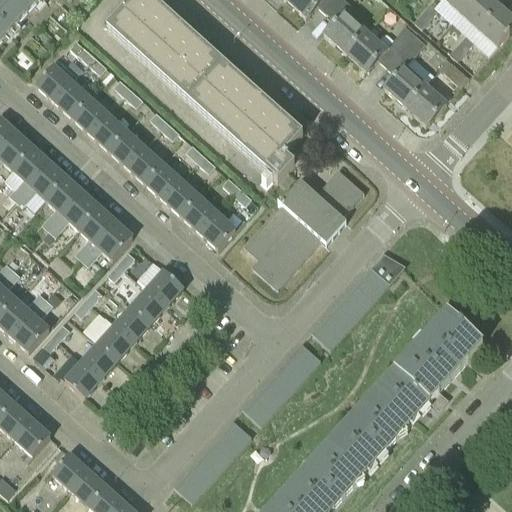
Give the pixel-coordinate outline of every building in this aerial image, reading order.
[(0,0),(0,48),(28,18),(7,0),(0,0)] [(7,0),(28,18),(44,0),(7,0)] [(302,141),(262,104),(146,0),(137,0),(106,34),(270,181),(266,186),(271,191),(275,186),(278,189),(306,157),(296,148),(302,141)] [(317,11),(326,20),(341,2),(338,0),(288,0),(284,5),(305,24),(317,11)] [(445,0),(442,4),(460,20),(477,0),(445,0)] [(477,0),(460,20),(478,36),(500,12),(486,0),(477,0)] [(344,59),(366,35),(346,17),(351,11),(341,2),(326,20),(335,27),(323,40),(344,59)] [(414,27),(418,31),(437,9),(433,6),(414,27)] [(418,31),(422,34),(441,13),(437,9),(418,31)] [(478,36),(496,53),(511,34),(511,22),(500,12),(478,36)] [(377,65),(386,73),(416,42),(405,32),(393,43),(386,37),(378,46),(366,35),(344,59),(365,79),(377,65)] [(450,59),(453,63),(473,41),(469,38),(450,59)] [(453,63),(457,66),(476,45),(473,41),(453,63)] [(404,113),(426,89),(406,71),(425,50),(416,42),(386,73),(395,81),(383,94),(404,113)] [(88,70),(95,63),(83,52),(78,58),(77,60),(88,70)] [(106,73),(95,63),(88,70),(100,80),(106,73)] [(36,90),(54,107),(76,82),(58,66),(54,71),(36,90)] [(461,93),(469,84),(451,68),(443,77),(461,93)] [(72,123),(90,104),(72,88),(77,83),(76,82),(54,107),(72,123)] [(124,102),(131,95),(120,85),(113,92),(124,102)] [(426,89),(404,113),(425,133),(447,108),(446,108),(452,101),(442,92),(436,98),(426,89)] [(131,95),(124,102),(136,113),(142,106),(131,95)] [(72,123),(90,140),(108,120),(90,104),(72,123)] [(161,135),(168,128),(156,118),(149,125),(161,135)] [(90,140),(109,156),(126,137),(108,120),(90,140)] [(0,156),(16,139),(0,124),(0,156)] [(173,146),(179,138),(168,128),(161,135),(173,146)] [(109,156),(127,173),(145,153),(126,137),(109,156)] [(0,171),(2,168),(12,177),(33,154),(16,139),(0,156),(0,171)] [(197,168),(203,161),(192,150),(192,151),(185,158),(197,168)] [(127,173),(145,189),(163,169),(145,153),(127,173)] [(9,201),(15,207),(49,169),(33,154),(12,177),(22,186),(9,201)] [(209,178),(215,171),(203,161),(197,168),(209,178)] [(35,198),(45,207),(66,184),(49,169),(15,207),(22,213),(35,198)] [(145,189),(163,206),(181,186),(163,169),(145,189)] [(326,250),(334,241),(346,228),(342,224),(364,199),(338,176),(316,201),(300,187),(282,207),(280,205),(277,209),(280,211),(243,253),(257,266),(251,273),(276,296),(322,246),(326,250)] [(233,201),(240,193),(228,183),(222,190),(233,201)] [(41,230),(48,237),(82,199),(66,184),(45,207),(55,216),(41,230)] [(163,206),(181,222),(199,202),(181,186),(163,206)] [(245,211),(251,204),(240,193),(233,201),(245,211)] [(68,228),(78,237),(99,214),(82,199),(48,237),(55,243),(68,228)] [(181,222),(200,239),(217,219),(199,202),(181,222)] [(82,266),(105,241),(116,229),(99,214),(78,237),(88,245),(74,260),(82,266)] [(218,255),(231,241),(236,235),(217,219),(200,239),(218,255)] [(101,257),(111,267),(132,244),(116,229),(105,241),(82,266),(88,272),(101,257)] [(117,269),(124,275),(135,263),(127,257),(117,269)] [(392,286),(401,276),(383,259),(374,269),(392,286)] [(0,289),(13,275),(6,269),(0,276),(0,289)] [(107,280),(114,287),(124,275),(117,269),(107,280)] [(383,296),(392,286),(374,269),(365,279),(383,296)] [(0,323),(16,305),(6,296),(20,282),(13,275),(0,289),(0,323)] [(147,295),(167,312),(183,294),(164,276),(147,295)] [(374,306),(383,296),(365,279),(356,289),(374,306)] [(0,323),(0,331),(12,343),(46,305),(45,304),(60,288),(54,282),(25,314),(16,305),(0,323)] [(365,316),(374,306),(356,289),(347,298),(365,316)] [(84,305),(92,311),(102,300),(95,293),(84,305)] [(150,330),(167,312),(147,295),(131,313),(150,330)] [(356,325),(365,316),(347,298),(338,308),(356,325)] [(29,358),(49,335),(39,326),(53,311),(46,305),(12,343),(29,358)] [(74,316),(81,323),(92,311),(84,305),(74,316)] [(347,335),(356,325),(338,308),(329,318),(347,335)] [(134,349),(150,330),(131,313),(114,331),(134,349)] [(103,316),(86,333),(95,342),(112,325),(103,316)] [(335,511),(430,407),(435,412),(444,403),(439,398),(482,350),(446,318),(270,511),(335,511)] [(338,345),(347,335),(329,318),(320,328),(338,345)] [(329,355),(338,345),(320,328),(311,338),(329,355)] [(52,341),(59,347),(69,336),(62,329),(52,341)] [(117,367),(134,349),(114,331),(98,350),(117,367)] [(42,353),(48,359),(59,347),(52,341),(42,353)] [(312,375),(320,366),(301,349),(293,359),(312,375)] [(81,368),(101,385),(117,367),(98,350),(81,368)] [(303,385),(312,375),(293,359),(284,368),(303,385)] [(65,386),(84,404),(101,385),(81,368),(65,386)] [(295,394),(303,385),(284,368),(276,377),(295,394)] [(286,404),(295,394),(276,377),(267,387),(286,404)] [(278,413),(286,404),(267,387),(259,396),(278,413)] [(269,423),(278,413),(259,396),(250,406),(269,423)] [(0,424),(13,410),(0,397),(0,424)] [(261,432),(269,423),(250,406),(242,415),(261,432)] [(0,424),(0,433),(14,446),(32,426),(13,410),(0,424)] [(32,463),(50,443),(32,426),(14,446),(32,463)] [(243,452),(251,443),(232,426),(224,435),(243,452)] [(234,462),(243,452),(224,435),(216,445),(234,462)] [(226,471),(234,462),(216,445),(207,454),(226,471)] [(217,480),(226,471),(207,454),(199,464),(217,480)] [(70,496),(88,477),(69,460),(52,479),(70,496)] [(209,490),(217,480),(199,464),(190,473),(209,490)] [(200,499),(209,490),(190,473),(182,483),(200,499)] [(70,496),(88,511),(89,511),(106,493),(88,477),(70,496)] [(192,509),(200,499),(182,483),(173,492),(192,509)] [(89,511),(122,511),(124,510),(106,493),(89,511)]
